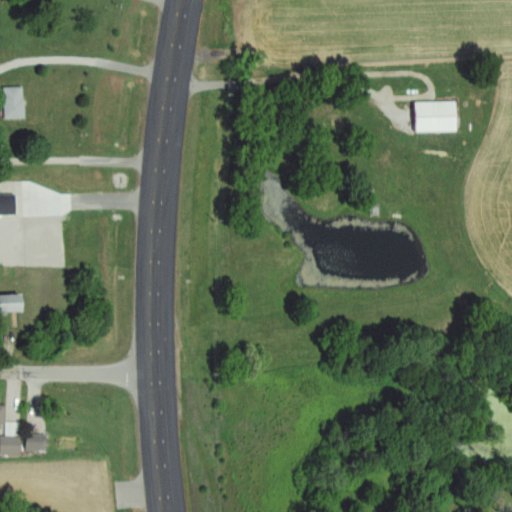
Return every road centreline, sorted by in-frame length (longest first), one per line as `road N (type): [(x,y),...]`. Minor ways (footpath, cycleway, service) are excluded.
road 1 (primary): [(168,511),(156,294),(185,0)]
road 2 (tertiary): [(0,369),(112,361),(157,367)]
